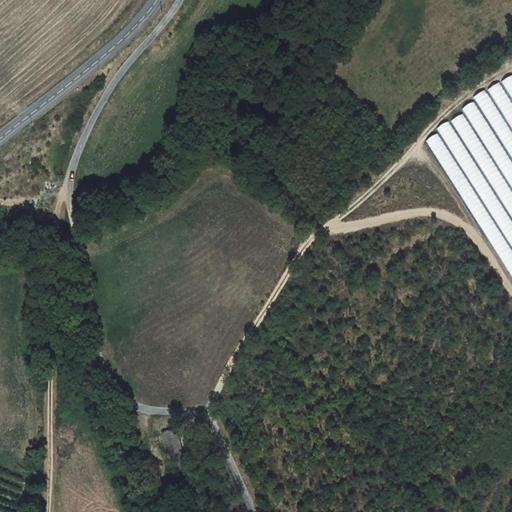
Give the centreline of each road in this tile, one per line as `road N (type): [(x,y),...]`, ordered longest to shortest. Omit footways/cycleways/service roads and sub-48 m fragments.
road 1 (unclassified): [(174,0),(105,89),(69,173),(72,215),(100,365),(139,411),(207,414),(250,511)]
road 2 (track): [(511,293),(463,225),(429,210),(341,228),(329,223),(304,247),(207,414)]
road 3 (track): [(47,511),(53,227),(69,173)]
road 4 (track): [(329,223),(462,99),(511,69)]
road 5 (tertiary): [(153,0),(100,59),(0,138)]
